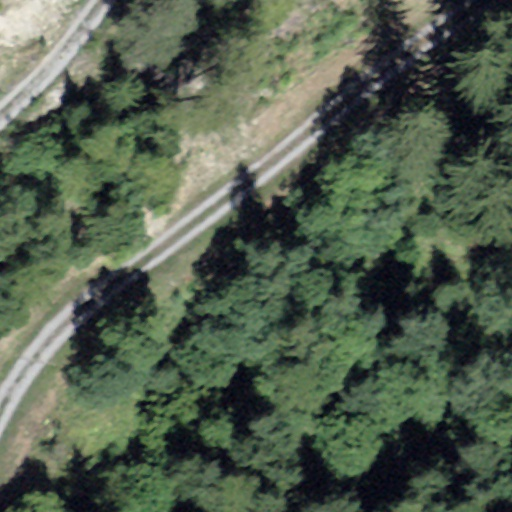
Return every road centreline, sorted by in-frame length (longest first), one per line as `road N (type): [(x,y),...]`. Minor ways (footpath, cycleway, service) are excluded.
road 1 (track): [(481,0),(126,276),(36,359),(0,418)]
road 2 (track): [(0,106),(112,0)]
